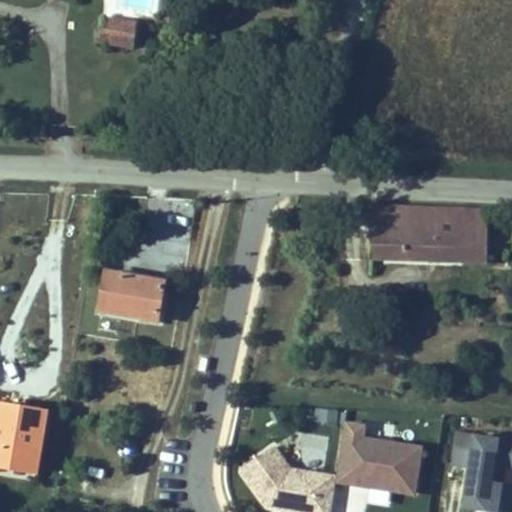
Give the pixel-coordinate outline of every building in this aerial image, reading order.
[(93,35),(127,41),(131,18),(128,18),(97,13),(93,35)] [(444,255),(446,218),(468,219),(468,205),(353,199),(349,266),(361,266),(362,250),(444,255)] [(466,256),(468,219),(446,218),(444,255),(466,256)] [(163,271),(105,261),(97,301),(157,310),(163,271)] [(45,403),(0,395),(0,458),(34,464),(45,403)] [(336,451),(333,469),(330,487),(408,499),(416,449),(357,440),(359,428),(340,425),(336,451)] [(511,434),(454,425),(449,455),(467,458),(460,499),(505,506),(509,478),(498,476),(502,457),(511,458),(511,434)] [(330,487),(333,469),(287,462),(270,438),(238,461),(265,498),(269,495),(281,499),(280,501),(327,509),(330,487)]
